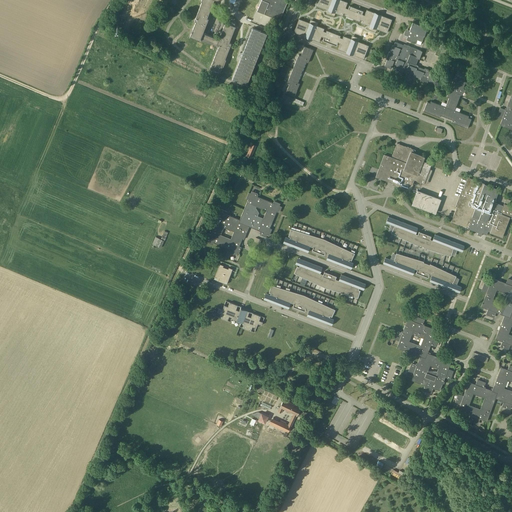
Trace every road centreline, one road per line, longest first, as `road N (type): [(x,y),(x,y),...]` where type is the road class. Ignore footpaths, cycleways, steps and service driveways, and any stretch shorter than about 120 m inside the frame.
road 1 (track): [(73,511),(293,6)]
road 2 (track): [(0,77),(62,100),(115,0)]
